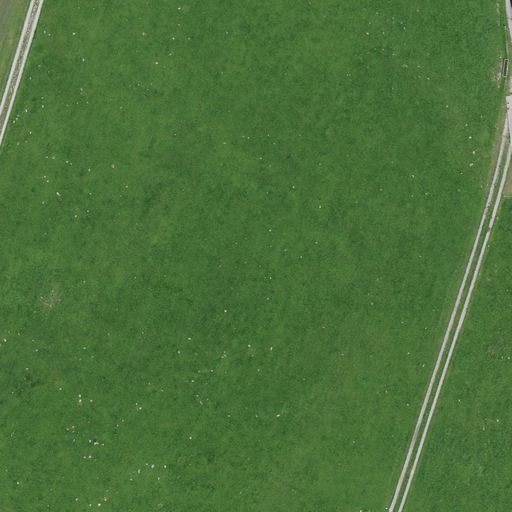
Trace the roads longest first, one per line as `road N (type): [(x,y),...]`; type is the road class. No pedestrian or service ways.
road 1 (track): [(396,511),(511,132)]
road 2 (track): [(0,133),(39,0)]
